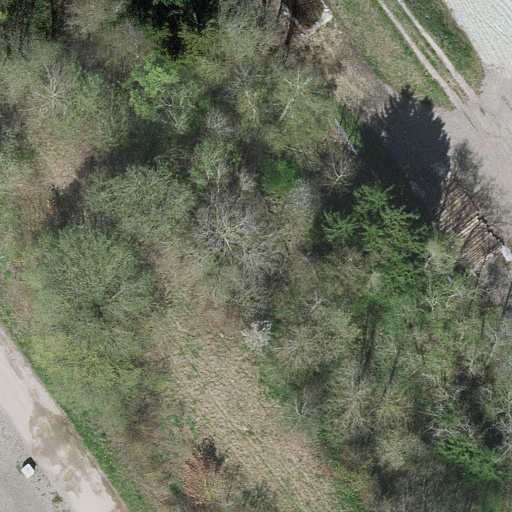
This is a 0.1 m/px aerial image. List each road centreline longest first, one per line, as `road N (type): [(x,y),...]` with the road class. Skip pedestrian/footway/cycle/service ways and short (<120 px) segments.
road 1 (track): [(360,92),(511,300)]
road 2 (track): [(290,0),(360,92),(481,115)]
road 3 (track): [(389,0),(481,115),(511,98)]
road 4 (residential): [(0,361),(102,511)]
